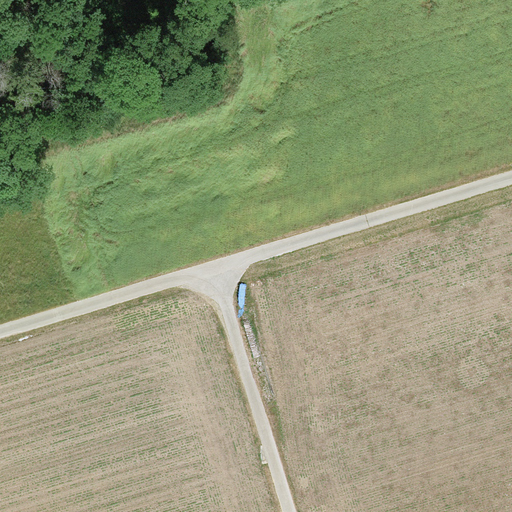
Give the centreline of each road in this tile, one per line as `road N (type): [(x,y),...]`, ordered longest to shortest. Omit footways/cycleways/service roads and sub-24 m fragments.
road 1 (track): [(0,335),(511,181)]
road 2 (track): [(214,270),(289,511)]
